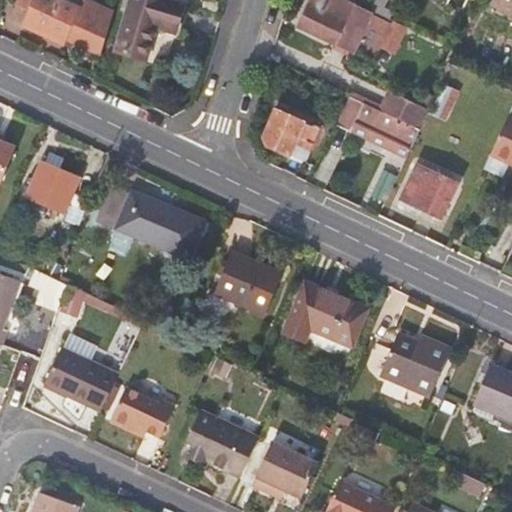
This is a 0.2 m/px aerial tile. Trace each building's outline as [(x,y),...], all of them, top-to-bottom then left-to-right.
[(82,0),(80,8),(62,0),(17,0),(16,3),(31,10),(30,12),(39,16),(33,29),(63,43),(64,41),(100,58),(114,11),(91,0),(82,0)] [(175,32),(184,3),(173,0),(132,0),(117,51),(145,59),(156,26),(175,32)] [(304,23),(318,29),(316,33),(354,52),(356,49),(376,58),(392,24),(343,0),(328,0),(323,11),(310,4),(302,22),(304,23)] [(323,11),(328,0),(311,0),(310,4),(323,11)] [(384,6),(386,0),(376,0),(372,10),(380,13),(384,6)] [(386,0),(384,6),(398,12),(403,0),(386,0)] [(511,0),(496,0),(495,3),(511,11),(511,0)] [(318,29),(304,23),(302,27),(316,33),(318,29)] [(503,66),(491,61),(486,70),(498,76),(503,66)] [(430,111),(388,91),(379,109),(421,129),(430,111)] [(355,122),(412,149),(421,129),(379,109),(351,96),(338,124),(351,131),(355,122)] [(292,117),(277,110),(265,137),(269,146),(304,161),(321,123),(295,112),(292,117)] [(511,110),(511,111),(495,146),(511,154),(511,110)] [(0,135),(0,189),(20,144),(0,135)] [(492,152),(511,161),(511,154),(495,146),(492,152)] [(43,161),(27,196),(63,213),(79,178),(43,161)] [(457,183),(418,165),(403,199),(440,217),(457,183)] [(114,185),(98,221),(189,259),(205,221),(133,190),(132,192),(114,185)] [(233,252),(216,293),(266,313),(283,272),(233,252)] [(31,279),(64,295),(68,284),(58,279),(35,268),(31,279)] [(0,344),(5,347),(10,330),(5,328),(21,280),(0,272),(0,344)] [(307,280),(285,332),(306,341),(312,330),(352,347),(369,307),(307,280)] [(86,294),(68,288),(59,313),(78,319),(86,294)] [(97,346),(70,333),(63,348),(91,361),(97,346)] [(382,375),(430,395),(450,348),(424,336),(421,342),(399,333),(382,375)] [(46,384),(103,411),(120,375),(91,361),(63,348),(46,384)] [(233,366),(217,358),(210,372),(226,380),(233,366)] [(511,373),(491,365),(475,405),(511,418),(511,373)] [(113,421),(138,433),(141,426),(150,431),(163,436),(177,405),(164,399),(162,404),(128,388),(113,421)] [(354,418),(337,410),(334,418),(350,426),(354,418)] [(211,461),(241,475),(259,436),(206,412),(185,455),(199,463),(203,457),(211,461)] [(371,426),(357,419),(354,425),(368,431),(371,426)] [(146,438),(150,431),(141,426),(138,433),(146,438)] [(272,483),(285,490),(302,497),(318,462),(272,440),(252,483),(269,490),(272,483)] [(207,467),(211,461),(203,457),(199,463),(207,467)] [(456,467),(451,478),(464,484),(470,473),(456,467)] [(487,481),(470,473),(464,484),(482,492),(487,481)] [(394,511),(396,508),(341,482),(327,511),(394,511)] [(282,497),(285,490),(272,483),(269,490),(282,497)] [(499,499),(503,489),(492,483),(488,493),(499,499)] [(43,492),(35,511),(78,511),(81,505),(43,492)] [(434,511),(410,501),(405,511),(434,511)]
